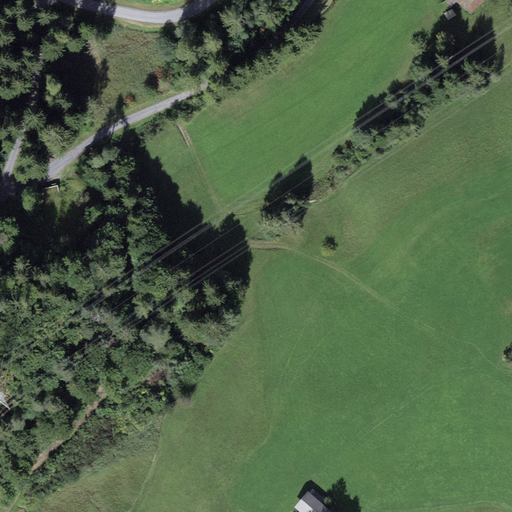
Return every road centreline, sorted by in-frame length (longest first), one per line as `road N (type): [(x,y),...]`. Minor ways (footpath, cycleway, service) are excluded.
road 1 (track): [(164,105),(191,144),(218,211),(246,242),(307,252),(462,336),(511,331)]
road 2 (unknown): [(41,0),(0,200)]
road 3 (track): [(119,373),(31,465),(7,511)]
road 4 (track): [(180,98),(265,44),(307,0)]
road 5 (unclassified): [(69,0),(156,18),(208,0)]
road 6 (track): [(57,165),(180,98)]
